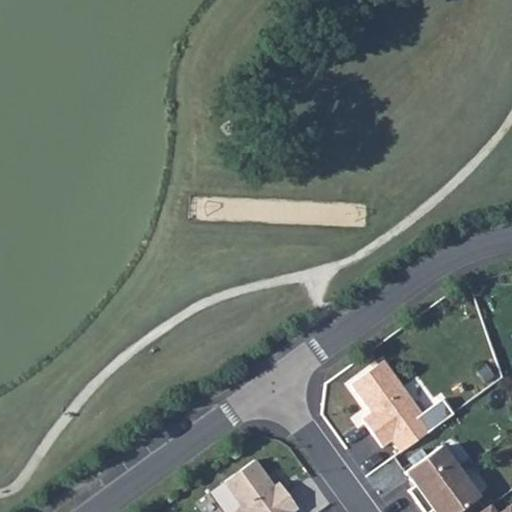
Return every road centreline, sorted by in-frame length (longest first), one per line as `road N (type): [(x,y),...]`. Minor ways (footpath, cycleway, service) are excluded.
road 1 (residential): [(274,384),(427,270),(511,240)]
road 2 (residential): [(95,511),(274,384)]
road 3 (residential): [(274,384),(365,511)]
